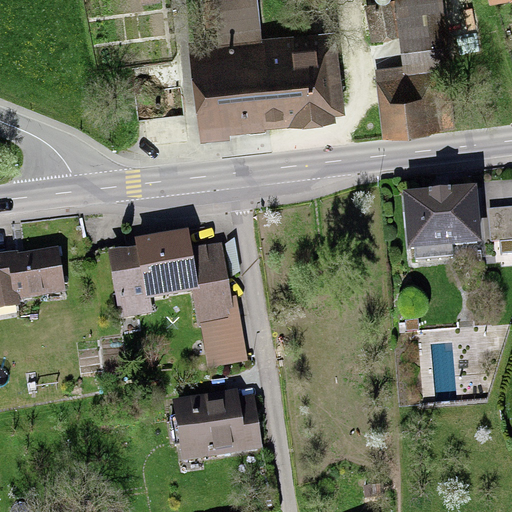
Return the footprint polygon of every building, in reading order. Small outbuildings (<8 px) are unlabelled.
[(257,0),(209,0),(214,42),(190,44),(200,141),(231,138),(230,133),(268,129),(267,126),(336,119),(336,113),(345,112),(336,29),(262,36),(257,0)] [(369,3),(372,38),(401,36),(399,0),(369,3)] [(401,36),(408,36),(410,61),(447,58),(442,0),(398,0),(399,0),(401,36)] [(384,137),(442,130),(434,61),(376,68),(384,137)] [(482,248),(477,189),(403,195),(407,254),(415,253),(416,263),(454,260),(453,250),(482,248)] [(511,207),(488,209),(491,243),(500,242),(501,255),(511,253),(511,207)] [(191,249),(189,232),(135,242),(136,250),(108,255),(119,320),(154,314),(152,302),(192,295),(198,328),(201,328),(209,370),(248,363),(237,298),(232,299),(222,243),(191,249)] [(226,245),(232,277),(240,272),(235,240),(226,245)] [(66,295),(58,249),(19,255),(19,252),(0,255),(0,316),(17,314),(17,309),(21,308),(20,302),(66,295)] [(313,284),(330,282),(329,265),(311,267),(313,284)] [(262,450),(255,397),(239,399),(238,392),(173,401),(182,462),(262,450)]
